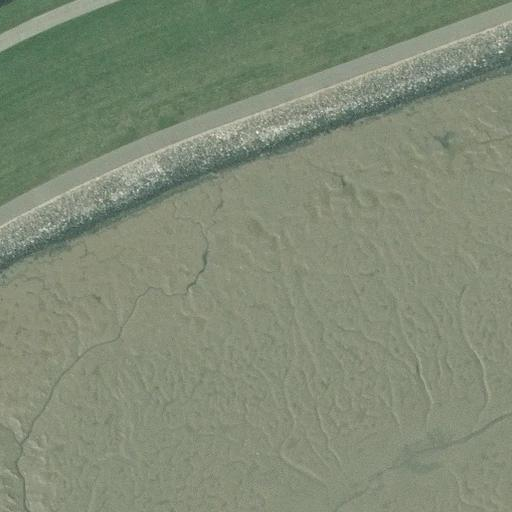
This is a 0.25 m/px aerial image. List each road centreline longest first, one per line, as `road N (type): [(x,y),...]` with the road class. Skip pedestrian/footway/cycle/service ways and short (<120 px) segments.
road 1 (unclassified): [(0,232),(178,147),(511,27)]
road 2 (unclassified): [(120,0),(0,53)]
